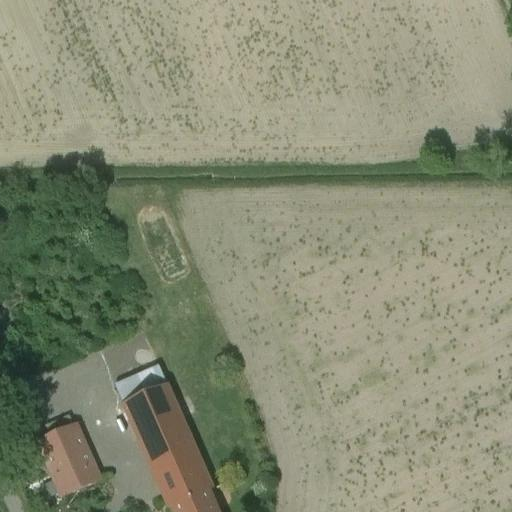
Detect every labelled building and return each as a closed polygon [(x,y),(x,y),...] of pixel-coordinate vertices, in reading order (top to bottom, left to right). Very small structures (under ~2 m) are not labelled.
[(116,389),(124,407),(168,388),(160,369),(116,389)] [(174,510),(210,494),(214,493),(168,388),(124,407),(170,511),(174,510)] [(46,428),(51,439),(74,429),(69,418),(46,428)] [(63,500),(101,483),(77,428),(74,429),(51,439),(39,445),(63,500)] [(218,511),(210,494),(174,510),(174,511),(218,511)]
